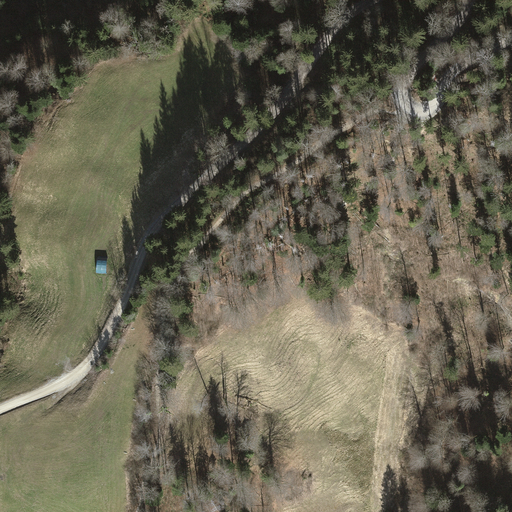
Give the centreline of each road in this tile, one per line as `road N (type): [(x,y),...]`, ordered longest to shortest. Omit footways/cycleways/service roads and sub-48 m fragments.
road 1 (unclassified): [(0,410),(59,385),(89,362),(153,230),(257,130),(342,22),(373,0)]
road 2 (unclassified): [(472,0),(408,78),(407,105),(426,109),(453,72),(511,40)]
road 3 (track): [(158,437),(183,365),(302,266)]
